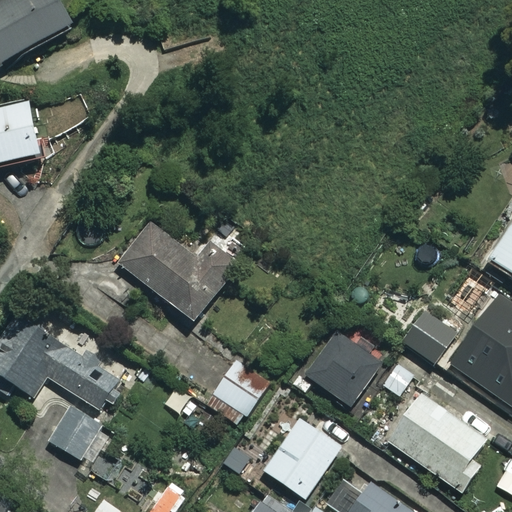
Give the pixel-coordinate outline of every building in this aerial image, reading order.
[(0,66),(73,25),(58,0),(8,0),(0,5),(0,66)] [(0,165),(41,155),(28,103),(0,110),(0,165)] [(511,222),(486,260),(511,278),(511,222)] [(200,261),(152,223),(119,265),(194,323),(238,267),(211,247),(200,261)] [(511,306),(463,373),(504,403),(511,391),(511,306)] [(121,378),(19,316),(0,346),(0,377),(34,399),(46,379),(100,412),(121,378)] [(384,362),(340,328),(304,374),(348,408),(384,362)] [(443,350),(414,330),(404,345),(433,364),(443,350)] [(416,377),(399,364),(383,385),(400,398),(416,377)] [(258,401),(224,379),(207,406),(241,427),(258,401)] [(485,440),(415,391),(383,438),(464,494),(485,464),(474,456),(485,440)] [(100,425),(71,408),(50,443),(79,460),(100,425)] [(341,449),(299,418),(261,469),(303,500),(341,449)] [(407,511),(350,471),(325,506),(333,511),(407,511)] [(321,511),(314,507),(310,511),(288,511),(269,500),(261,511),(321,511)]
